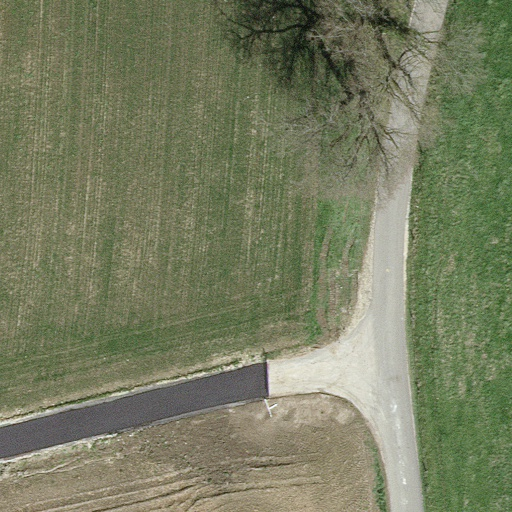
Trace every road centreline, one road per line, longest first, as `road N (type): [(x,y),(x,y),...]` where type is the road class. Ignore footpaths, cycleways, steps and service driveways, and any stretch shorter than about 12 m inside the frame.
road 1 (unclassified): [(433,0),(411,85),(390,244),(389,357),(405,511)]
road 2 (track): [(389,357),(219,381),(0,433)]
